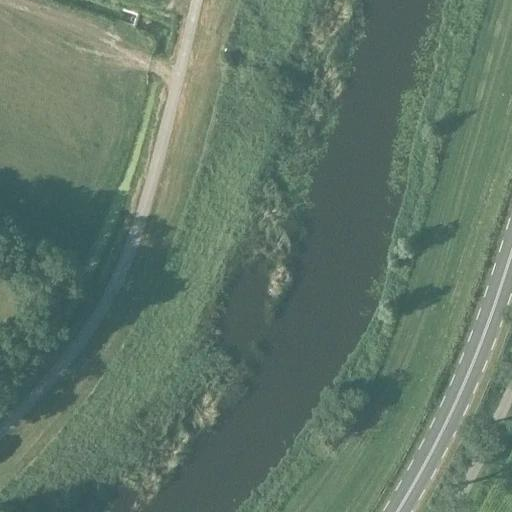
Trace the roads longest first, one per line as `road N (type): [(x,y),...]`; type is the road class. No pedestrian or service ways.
road 1 (unclassified): [(0,426),(100,305),(136,223),(195,0)]
road 2 (primary): [(397,511),(461,387),(511,249)]
road 3 (unclassified): [(450,511),(511,384)]
